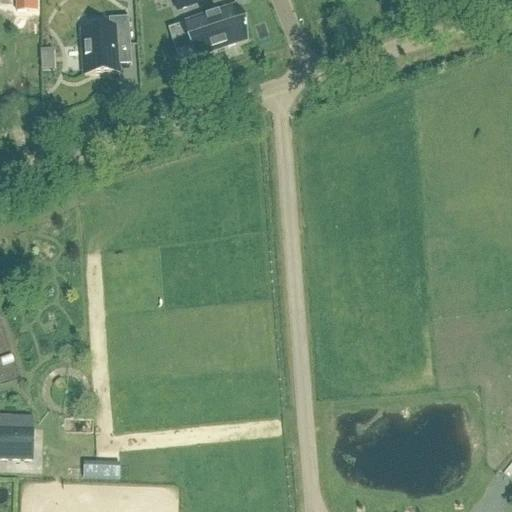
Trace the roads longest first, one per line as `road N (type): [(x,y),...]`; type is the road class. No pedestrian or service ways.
road 1 (unclassified): [(0,181),(308,77)]
road 2 (unclassified): [(308,77),(511,11)]
